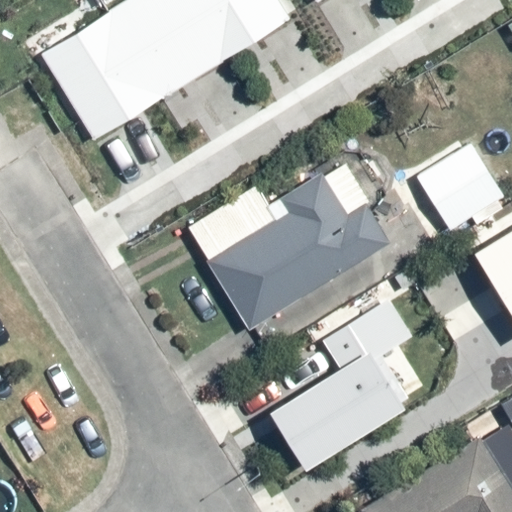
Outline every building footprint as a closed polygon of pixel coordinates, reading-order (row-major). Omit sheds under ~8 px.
[(274,0),(130,0),(38,57),(90,140),(286,18),(274,0)] [(506,187),(472,134),(413,172),(447,225),(506,187)] [(350,216),(320,173),(284,195),(293,210),(205,258),(251,330),(393,245),(368,205),(350,216)] [(511,228),(471,255),(511,319),(511,228)] [(337,368),(265,411),(300,469),(400,408),(368,356),(404,334),(385,302),(320,341),(337,368)] [(511,511),(511,490),(478,438),(359,510),(360,511),(511,511)]
